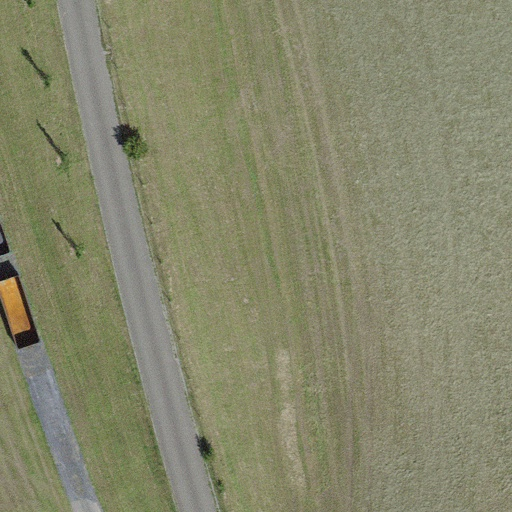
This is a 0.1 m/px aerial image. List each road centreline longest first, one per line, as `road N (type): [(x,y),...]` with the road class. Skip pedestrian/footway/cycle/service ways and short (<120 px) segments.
road 1 (track): [(201,511),(79,0)]
road 2 (track): [(0,251),(87,511)]
